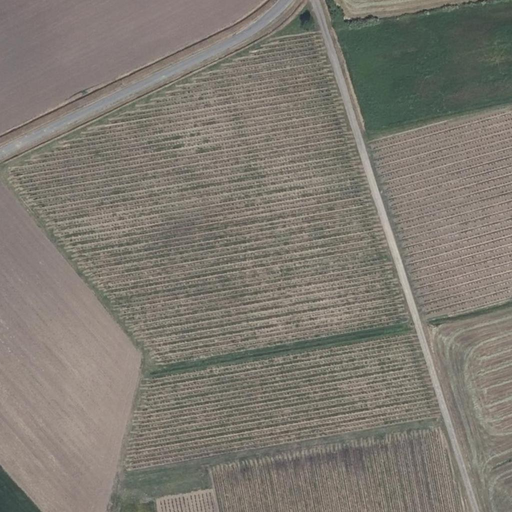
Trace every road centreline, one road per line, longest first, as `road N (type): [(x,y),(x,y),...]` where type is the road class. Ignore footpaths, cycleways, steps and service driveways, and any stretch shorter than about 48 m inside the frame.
road 1 (unclassified): [(477,511),(315,0)]
road 2 (unclassified): [(288,0),(227,45),(0,153)]
